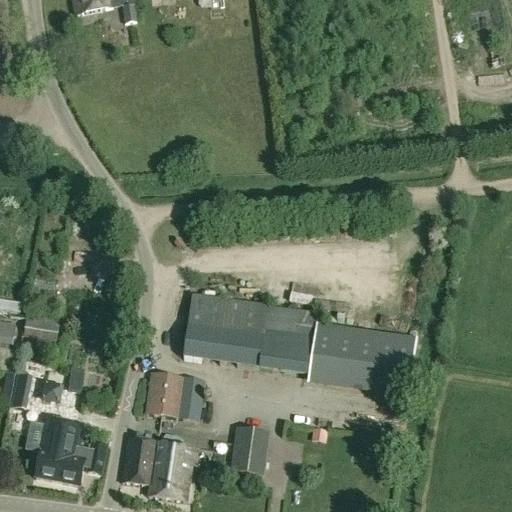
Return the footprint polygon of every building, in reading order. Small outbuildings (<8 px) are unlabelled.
[(119,0),(120,2),(113,3),(111,0),(71,0),(76,19),(114,11),(114,12),(122,10),(125,28),(138,26),(133,0),(119,0)] [(371,264),(370,242),(345,243),(346,264),(371,264)] [(315,243),(315,265),(342,266),(342,244),(315,243)] [(193,299),(189,329),(183,362),(259,373),(259,375),(308,382),(307,390),(409,403),(417,342),(317,329),(319,317),(268,310),(268,309),(193,299)] [(61,324),(28,319),(23,340),(57,346),(61,324)] [(15,331),(0,328),(0,342),(13,344),(15,331)] [(71,372),(71,373),(68,393),(81,396),(85,374),(71,372)] [(205,384),(185,381),(151,377),(145,418),(178,422),(199,426),(205,384)] [(8,407),(29,409),(32,383),(10,381),(8,407)] [(42,405),(64,408),(66,391),(45,387),(42,405)] [(47,424),(35,481),(80,490),(84,469),(88,470),(91,452),(77,449),(81,431),(47,424)] [(264,480),(271,437),(237,432),(231,475),(264,480)] [(157,448),(157,446),(132,441),(124,486),(150,491),(156,447),(157,448)] [(101,478),(107,449),(92,446),(91,452),(88,470),(87,475),(101,478)] [(199,454),(157,448),(156,447),(150,491),(148,500),(187,506),(193,468),(197,468),(199,454)]
